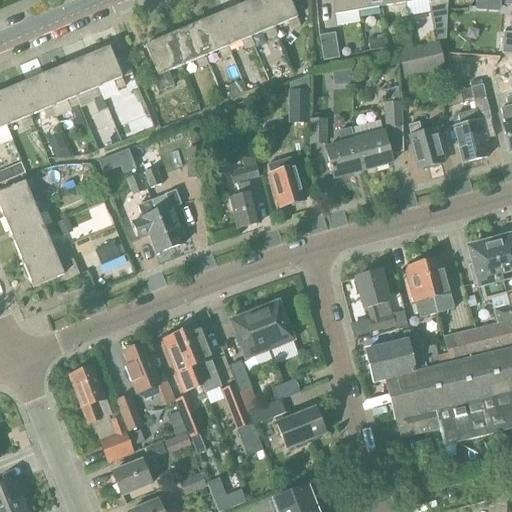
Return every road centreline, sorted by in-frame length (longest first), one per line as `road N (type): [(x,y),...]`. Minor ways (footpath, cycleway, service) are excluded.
road 1 (residential): [(15,362),(311,253)]
road 2 (residential): [(311,253),(386,511)]
road 3 (residential): [(311,253),(511,196)]
road 4 (residential): [(78,511),(15,362)]
